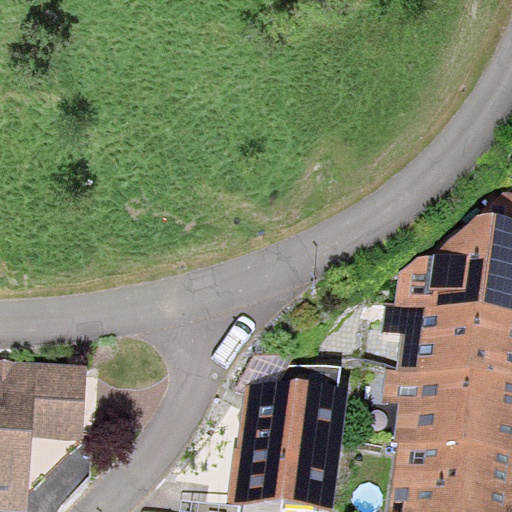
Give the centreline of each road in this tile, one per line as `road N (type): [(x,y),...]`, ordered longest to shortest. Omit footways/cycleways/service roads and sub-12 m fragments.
road 1 (residential): [(223,300),(367,224),(464,142),(511,57)]
road 2 (residential): [(223,300),(196,382),(141,475),(101,511)]
road 3 (residential): [(0,326),(119,319),(223,300)]
